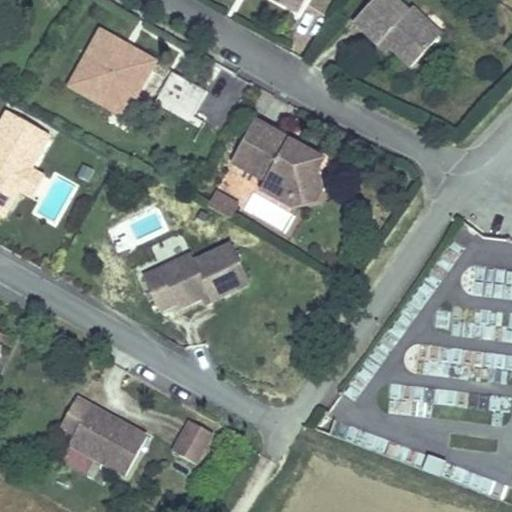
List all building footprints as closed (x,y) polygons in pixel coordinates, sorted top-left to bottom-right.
[(276,0),(299,13),(306,0),(276,0)] [(396,0),(375,0),(354,23),(379,46),(384,41),(391,48),(412,68),(435,42),(420,28),(427,20),(413,8),(409,11),(396,0)] [(420,28),(435,42),(442,35),(427,20),(420,28)] [(131,106),(156,63),(113,39),(95,44),(77,75),(82,93),(114,111),(131,106)] [(384,41),(379,46),(387,53),(391,48),(384,41)] [(170,73),(153,106),(191,125),(207,92),(170,73)] [(0,217),(4,220),(20,192),(32,170),(51,137),(8,113),(0,127),(0,217)] [(288,140),(257,122),(234,161),(269,181),(273,175),(279,178),(278,180),(281,193),(302,205),(308,194),(323,190),(318,172),(326,160),(302,147),(299,154),(291,150),(288,140)] [(288,140),(291,150),(299,154),(302,147),(289,138),(288,140)] [(46,178),(32,170),(20,192),(33,200),(46,178)] [(291,207),(302,205),(281,193),(278,180),(279,178),(273,175),(269,181),(263,191),(291,207)] [(316,201),(323,190),(308,194),(302,205),(316,201)] [(216,194),(208,207),(231,220),(238,206),(216,194)] [(192,255),(144,277),(161,312),(177,304),(180,309),(202,299),(210,295),(213,302),(251,284),(232,244),(195,261),(192,255)] [(205,305),(213,302),(210,295),(202,299),(205,305)] [(127,477),(148,438),(78,398),(60,429),(74,437),(70,444),(127,477)] [(199,467),(215,434),(187,421),(172,454),(199,467)]
